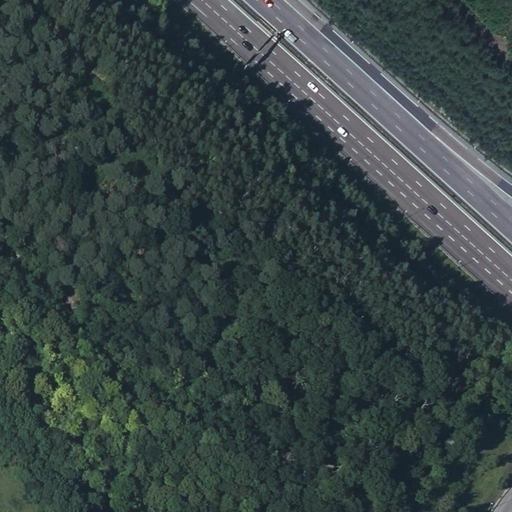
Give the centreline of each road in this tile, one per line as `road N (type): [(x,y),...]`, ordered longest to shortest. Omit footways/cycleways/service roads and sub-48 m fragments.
road 1 (motorway): [(207,0),(511,274)]
road 2 (motorway): [(511,226),(262,0)]
road 3 (motorway): [(511,190),(288,0)]
